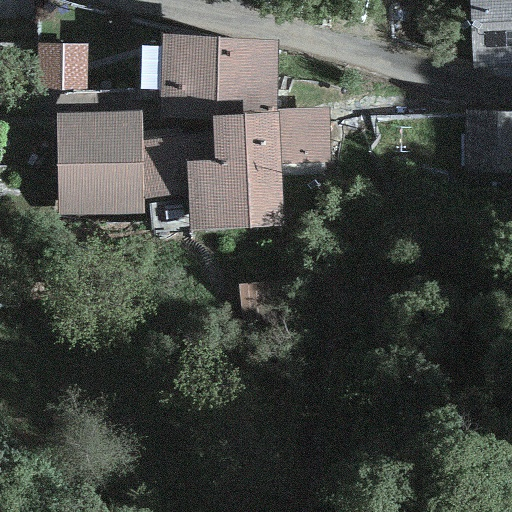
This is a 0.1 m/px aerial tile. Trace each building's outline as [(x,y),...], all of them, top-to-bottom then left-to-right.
[(511,0),(471,0),(475,79),(511,76),(511,0)] [(278,41),(162,35),(162,118),(212,122),(212,117),(243,115),(276,114),(276,110),(278,41)] [(85,44),(37,45),(37,90),(86,89),(85,44)] [(329,162),(327,109),(276,110),(276,114),(278,114),(280,165),(329,162)] [(141,143),(140,112),(56,115),(59,214),(143,212),(142,201),(141,143)] [(467,173),(511,173),(511,112),(467,113),(467,173)] [(188,192),(189,230),(283,226),(280,165),(278,114),(276,114),(243,115),(212,117),(212,122),(213,134),(214,161),(186,162),(188,192)] [(213,134),(141,143),(142,201),(188,192),(186,162),(214,161),(213,134)]
